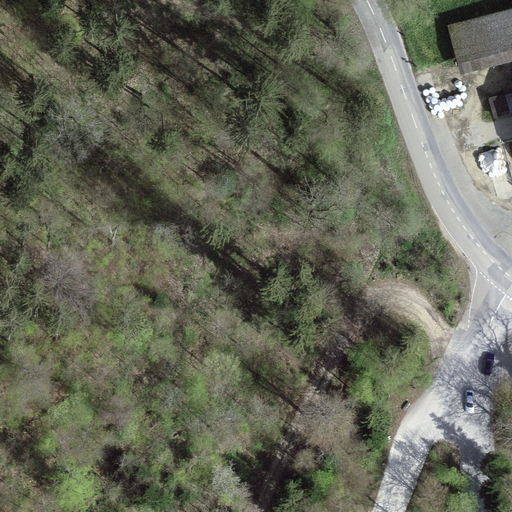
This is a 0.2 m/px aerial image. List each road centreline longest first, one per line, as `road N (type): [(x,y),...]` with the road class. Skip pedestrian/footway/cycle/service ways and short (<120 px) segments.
road 1 (track): [(473,239),(426,247),(387,273),(346,334),(260,511)]
road 2 (tertiary): [(511,277),(444,194),(366,0)]
road 3 (unclassified): [(474,511),(491,316),(511,277)]
road 4 (track): [(491,316),(407,455),(385,511)]
